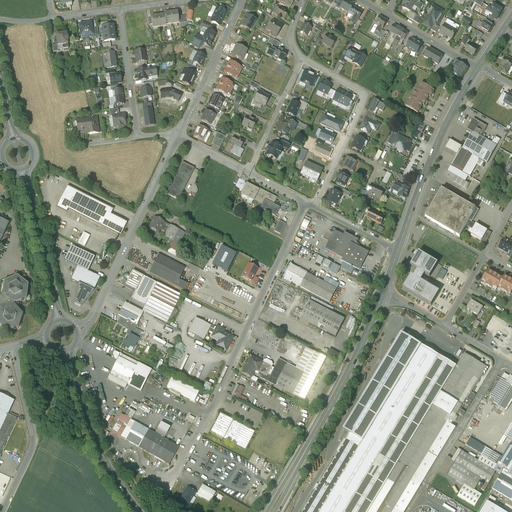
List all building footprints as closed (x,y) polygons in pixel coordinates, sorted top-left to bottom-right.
[(344,2),(340,0),(339,0),(335,7),(340,10),(340,9),(344,2)] [(353,5),(345,0),(344,2),(340,9),(348,14),(352,7),(353,5)] [(411,0),(406,0),(402,8),(410,12),(412,13),(414,10),(411,9),(413,6),(417,8),(421,10),(423,5),(419,2),(417,1),(416,3),(411,0)] [(502,10),(493,5),(492,4),(490,5),(486,12),(487,12),(493,16),(492,18),(492,19),(494,20),(495,21),(496,21),(498,18),(502,10)] [(444,13),(434,6),(432,9),(431,8),(430,10),(431,10),(429,15),(428,15),(423,25),(427,27),(427,26),(430,28),(430,29),(433,24),(437,26),(444,13)] [(288,13),(279,8),(279,9),(276,7),(273,13),(276,14),(276,15),(284,20),(288,13)] [(362,12),(352,7),(348,14),(348,15),(353,17),(350,23),(349,22),(348,22),(354,25),(357,20),(362,12)] [(226,12),(217,8),(214,15),(222,19),(226,12)] [(170,13),(172,23),(178,22),(179,22),(178,17),(177,12),(170,13)] [(172,23),(170,13),(164,14),(164,15),(166,24),(172,23)] [(422,19),(413,14),(410,19),(419,25),(422,19)] [(158,16),(159,27),(166,26),(166,24),(164,15),(158,16)] [(222,19),(214,15),(210,22),(219,26),(222,19)] [(256,20),(246,15),(240,26),(249,31),(249,30),(255,20),(256,20)] [(159,27),(158,16),(151,17),(151,19),(152,25),(152,27),(159,27)] [(387,21),(379,16),(374,24),(378,26),(382,29),(383,29),(387,21)] [(461,16),(459,21),(470,26),(472,20),(461,16)] [(282,26),(272,21),(267,30),(272,33),(277,35),(282,26)] [(448,21),(445,26),(444,26),(443,27),(439,35),(442,37),(443,35),(452,40),(451,39),(452,38),(456,31),(453,30),(456,26),(448,21)] [(485,21),(480,29),(488,33),(493,26),(485,21)] [(90,24),(85,25),(85,24),(85,25),(81,25),(79,26),(81,37),(82,36),(82,38),(89,37),(89,35),(91,35),(92,35),(91,28),(90,24)] [(311,28),(304,24),(302,29),(300,33),(299,32),(299,33),(306,37),(307,36),(306,36),(311,28)] [(401,29),(394,25),(390,32),(392,34),(397,37),(401,29)] [(108,27),(102,27),(102,28),(103,35),(114,33),(113,26),(108,27)] [(382,29),(378,26),(373,35),(381,39),(382,39),(385,33),(385,32),(381,31),(382,29)] [(210,30),(204,27),(204,29),(203,28),(199,37),(197,42),(201,43),(200,44),(201,44),(209,48),(215,34),(210,31),(210,30)] [(408,33),(401,29),(397,37),(399,38),(404,41),(408,33)] [(483,35),(477,32),(473,39),(479,42),(483,35)] [(114,33),(103,35),(104,42),(115,41),(114,33)] [(66,34),(60,35),(59,34),(58,34),(57,35),(56,35),(57,46),(52,46),(53,52),(58,52),(57,46),(62,45),(63,50),(68,49),(67,41),(68,41),(67,37),(66,37),(66,34)] [(392,34),(386,43),(391,46),(392,45),(392,44),(397,37),(392,34)] [(335,40),(326,35),(321,43),(331,48),(335,40)] [(196,36),(191,46),(199,49),(201,44),(200,44),(201,43),(197,42),(199,37),(196,36)] [(464,45),(468,39),(464,36),(460,43),(464,45)] [(411,51),(417,42),(411,39),(410,41),(408,45),(406,48),(408,49),(408,50),(411,51)] [(417,42),(411,51),(414,53),(415,53),(417,54),(418,51),(421,47),(422,45),(417,42)] [(478,49),(469,43),(468,46),(467,45),(465,48),(466,48),(465,51),(474,56),(478,49)] [(240,47),(236,46),(232,54),(233,55),(232,57),(231,56),(231,57),(242,62),(244,58),(243,57),(245,54),(247,51),(240,47)] [(286,53),(277,48),(276,51),(270,47),(266,54),(273,58),(273,56),(282,61),(286,53)] [(443,57),(429,48),(424,57),(438,65),(443,57)] [(358,54),(349,49),(345,56),(345,57),(349,58),(349,59),(354,62),(353,63),(360,68),(366,58),(358,54)] [(145,51),(135,52),(136,63),(137,63),(144,62),(146,62),(146,57),(144,57),(143,51),(145,51)] [(190,61),(192,63),(197,53),(193,51),(189,61),(190,61)] [(114,53),(108,53),(108,55),(103,55),(105,67),(111,67),(111,68),(116,68),(115,62),(116,62),(116,61),(116,60),(115,59),(114,59),(114,57),(115,57),(114,53)] [(205,57),(197,53),(192,63),(197,65),(200,66),(202,62),(205,57)] [(511,64),(511,62),(505,58),(501,65),(504,67),(505,67),(509,69),(509,70),(511,64)] [(455,60),(452,66),(449,71),(452,73),(459,63),(455,60)] [(233,64),(229,62),(227,67),(227,69),(226,69),(223,74),(227,75),(234,79),(235,77),(237,78),(241,71),(239,70),(240,68),(233,64)] [(452,73),(452,74),(460,79),(467,68),(459,63),(452,73)] [(188,65),(187,64),(185,70),(184,70),(182,75),(186,77),(183,83),(182,83),(190,87),(191,87),(190,87),(193,81),(194,81),(196,75),(193,74),(196,68),(188,65)] [(146,69),(137,71),(139,82),(152,80),(151,78),(157,77),(156,67),(155,67),(147,68),(146,68),(146,69)] [(306,85),(311,74),(305,71),(301,80),(300,82),(306,85)] [(114,75),(109,75),(110,77),(111,84),(121,83),(120,74),(114,75)] [(313,85),(317,77),(311,74),(306,85),(312,88),(313,85)] [(224,81),(221,79),(219,84),(220,84),(219,86),(218,86),(215,91),(226,96),(227,94),(229,96),(233,89),(233,88),(231,87),(232,85),(224,81)] [(259,86),(251,82),(249,86),(256,90),(259,86)] [(322,82),(317,91),(326,95),(327,96),(330,90),(331,86),(328,85),(329,84),(325,82),(325,83),(322,82)] [(414,95),(426,102),(429,97),(430,98),(434,92),(421,84),(417,90),(414,95)] [(144,89),(140,90),(141,96),(141,98),(151,97),(150,88),(144,89)] [(122,89),(112,91),(113,98),(123,97),(122,93),(122,89)] [(181,95),(171,90),(160,91),(161,100),(169,99),(178,102),(179,99),(180,99),(181,95)] [(215,91),(214,90),(213,93),(220,96),(225,99),(226,97),(226,96),(215,91)] [(330,90),(327,96),(326,95),(325,97),(330,100),(330,99),(334,91),(330,90)] [(339,103),(344,93),(338,90),(336,93),(333,100),(333,101),(339,103)] [(263,94),(258,91),(254,101),(255,102),(253,105),(260,108),(261,105),(264,106),(268,98),(262,95),(263,94)] [(511,93),(510,92),(508,96),(503,93),(498,103),(503,106),(505,103),(511,106),(511,93)] [(350,100),(352,97),(344,93),(339,103),(347,107),(350,102),(350,100)] [(426,102),(414,95),(412,99),(411,98),(406,107),(418,114),(423,105),(424,106),(426,102)] [(218,99),(213,96),(213,97),(208,106),(217,111),(217,110),(219,105),(221,106),(221,105),(223,102),(223,101),(218,99)] [(123,97),(113,98),(114,106),(124,105),(123,101),(123,97)] [(374,100),(371,107),(370,107),(368,111),(373,114),(373,113),(376,108),(383,111),(386,106),(374,100)] [(292,101),(286,113),(295,117),(298,110),(300,106),(298,104),(292,101)] [(300,101),(298,104),(300,106),(298,110),(304,112),(308,105),(300,101)] [(154,123),(152,108),(152,109),(144,110),(145,118),(144,118),(145,127),(150,126),(149,124),(154,123)] [(111,110),(109,110),(110,118),(112,117),(119,116),(118,109),(114,110),(111,110)] [(252,113),(245,109),(243,112),(247,114),(246,117),(249,118),(252,113)] [(213,115),(206,112),(204,115),(203,114),(202,117),(203,117),(201,121),(201,122),(208,125),(213,128),(215,123),(212,122),(214,118),(215,116),(213,115)] [(221,116),(214,112),(213,115),(215,116),(214,118),(218,120),(219,121),(221,116)] [(99,114),(75,117),(76,121),(96,118),(98,133),(102,133),(99,114)] [(119,116),(112,117),(114,127),(115,127),(116,129),(118,131),(122,130),(124,128),(123,126),(125,126),(125,125),(126,125),(127,124),(126,122),(125,121),(124,121),(123,118),(124,117),(124,115),(119,116)] [(249,118),(246,117),(241,125),(242,126),(242,125),(247,128),(247,129),(248,127),(252,129),(252,131),(256,122),(249,118)] [(370,121),(366,118),(360,130),(368,134),(371,128),(376,131),(379,125),(373,122),(375,119),(373,118),(372,117),(370,121)] [(96,118),(76,121),(78,134),(87,133),(87,135),(98,134),(98,133),(96,118)] [(487,127),(473,119),(467,129),(472,132),(481,137),(487,127)] [(296,125),(288,121),(287,122),(286,123),(285,124),(286,125),(284,125),(280,123),(279,126),(280,127),(277,132),(281,134),(281,133),(283,134),(286,135),(288,131),(290,130),(293,131),(296,125)] [(207,131),(198,127),(193,137),(199,140),(204,142),(206,136),(205,136),(207,131)] [(472,132),(462,149),(461,148),(457,155),(451,166),(450,166),(450,167),(468,177),(470,178),(470,177),(480,159),(487,163),(497,146),(492,143),(481,137),(472,132)] [(225,137),(217,133),(215,137),(217,138),(213,145),(220,148),(225,137)] [(410,142),(393,133),(387,143),(398,149),(399,147),(406,150),(409,144),(410,142)] [(238,138),(234,136),(232,141),(233,141),(234,146),(231,153),(240,157),(243,151),(239,149),(241,145),(242,145),(244,141),(238,138)] [(361,138),(358,137),(354,143),(355,144),(353,147),(352,147),(352,148),(353,148),(356,150),(360,152),(363,145),(365,147),(366,147),(368,142),(361,138)] [(500,140),(495,137),(492,143),(497,146),(500,140)] [(290,143),(283,140),(282,139),(282,140),(280,144),(279,145),(280,146),(280,145),(287,149),(288,149),(290,144),(291,143),(290,143)] [(450,140),(445,149),(457,155),(461,148),(462,147),(450,140)] [(281,148),(282,148),(272,143),(272,144),(270,147),(269,146),(267,151),(268,151),(267,154),(266,155),(267,155),(276,159),(278,156),(279,156),(281,152),(280,151),(281,148)] [(307,152),(302,149),(297,160),(303,162),(307,152)] [(378,150),(374,160),(378,162),(382,152),(378,150)] [(356,162),(348,158),(348,159),(346,163),(345,163),(343,167),(348,170),(352,172),(352,171),(354,167),(355,166),(354,166),(356,163),(356,162)] [(194,169),(182,163),(166,195),(178,201),(194,169)] [(303,169),(319,177),(322,171),(305,164),(303,169)] [(468,177),(450,167),(447,172),(465,182),(468,177)] [(319,177),(303,169),(300,175),(317,182),(319,177)] [(388,184),(391,174),(386,172),(382,182),(388,184)] [(345,176),(341,174),(336,183),(345,187),(347,183),(346,183),(349,178),(345,176)] [(469,185),(456,177),(453,182),(466,189),(469,185)] [(244,183),(239,180),(236,185),(235,187),(243,191),(246,185),(244,184),(244,183),(244,182),(244,183)] [(401,186),(396,184),(393,190),(399,193),(398,196),(402,198),(406,199),(409,189),(401,186)] [(253,189),(246,185),(243,191),(241,194),(248,198),(248,199),(249,199),(250,198),(253,200),(253,201),(253,200),(258,191),(253,188),(253,189)] [(124,216),(67,186),(56,207),(67,212),(68,209),(72,211),(72,212),(76,214),(77,214),(81,216),(80,216),(81,216),(85,218),(85,219),(86,219),(90,221),(89,221),(90,221),(94,223),(98,225),(99,226),(99,225),(103,227),(103,228),(107,230),(108,230),(112,232),(116,234),(117,235),(117,234),(120,236),(122,232),(124,227),(125,228),(125,227),(127,223),(123,221),(119,219),(114,217),(115,217),(114,217),(110,215),(113,210),(124,216)] [(376,189),(369,186),(366,192),(365,196),(370,199),(371,199),(370,198),(371,196),(380,200),(384,192),(378,190),(377,191),(375,190),(376,189)] [(476,209),(441,189),(425,218),(460,238),(476,209)] [(259,190),(258,191),(253,200),(258,202),(258,201),(262,204),(264,200),(273,205),(275,199),(276,199),(276,198),(275,198),(259,190)] [(341,195),(332,191),(327,201),(331,203),(330,206),(335,208),(336,205),(339,200),(340,199),(339,198),(341,195)] [(273,205),(264,200),(262,204),(260,209),(275,217),(279,208),(273,205)] [(0,202),(0,242),(9,223),(0,219),(0,206),(2,203),(0,202)] [(384,217),(370,210),(367,216),(367,218),(380,225),(384,217)] [(164,222),(155,218),(149,228),(158,233),(161,227),(167,230),(170,226),(163,223),(164,222)] [(304,220),(301,227),(306,229),(310,222),(304,220)] [(285,224),(279,221),(274,232),(280,235),(285,224)] [(487,231),(476,224),(471,233),(482,239),(479,243),(484,245),(491,234),(487,231)] [(167,230),(163,239),(171,243),(178,230),(170,225),(167,230)] [(325,250),(343,259),(341,262),(359,271),(369,253),(356,247),(357,245),(356,244),(358,240),(345,233),(343,236),(335,232),(325,250)] [(507,243),(503,241),(504,239),(501,244),(501,245),(499,249),(508,253),(510,249),(511,250),(511,248),(511,243),(508,241),(507,243)] [(95,257),(71,246),(64,261),(77,267),(88,272),(95,257)] [(236,254),(221,247),(212,265),(227,272),(236,254)] [(438,264),(419,252),(415,258),(410,266),(417,270),(414,277),(411,275),(403,289),(417,298),(431,306),(439,292),(421,281),(424,276),(425,275),(430,278),(430,277),(428,276),(436,263),(438,264)] [(185,268),(158,255),(149,273),(185,291),(189,285),(179,280),(185,268)] [(436,263),(428,276),(430,277),(438,264),(436,263)] [(340,268),(334,264),(329,272),(336,276),(340,268)] [(251,266),(248,265),(244,273),(246,274),(244,278),(251,282),(257,269),(253,267),(253,268),(251,267),(251,266)] [(300,270),(290,265),(283,279),(292,284),(291,286),(299,290),(300,287),(330,303),(339,284),(326,277),(324,282),(300,270)] [(88,272),(77,267),(71,280),(78,284),(74,304),(80,307),(94,291),(100,277),(88,272)] [(202,270),(191,295),(243,319),(254,295),(250,293),(252,288),(217,272),(215,276),(211,274),(202,270)] [(495,274),(488,270),(482,281),(486,283),(485,285),(492,289),(493,287),(497,289),(498,287),(503,278),(497,275),(496,275),(495,274)] [(143,276),(132,271),(129,277),(128,276),(127,274),(122,276),(124,281),(126,280),(127,281),(125,284),(136,290),(143,276)] [(17,276),(4,281),(2,295),(4,297),(3,298),(2,300),(1,300),(0,301),(0,302),(1,303),(1,304),(1,305),(2,307),(0,306),(0,325),(5,331),(19,328),(23,314),(13,304),(26,299),(28,285),(17,276)] [(157,284),(143,276),(136,290),(131,299),(145,306),(150,297),(157,284)] [(510,279),(504,276),(503,278),(498,287),(501,288),(500,289),(507,293),(508,292),(511,294),(511,291),(511,280),(509,279),(510,279)] [(181,296),(157,283),(157,284),(150,297),(174,310),(174,309),(181,296)] [(174,310),(150,297),(145,306),(142,312),(167,324),(169,319),(172,320),(177,311),(174,309),(174,310)] [(345,319),(309,301),(300,319),(335,337),(345,319)] [(475,303),(471,301),(465,310),(470,313),(471,311),(478,316),(481,312),(480,311),(482,308),(483,308),(475,303)] [(141,316),(123,307),(118,316),(120,318),(136,326),(141,316)] [(136,326),(120,318),(117,324),(129,330),(126,334),(130,336),(131,336),(134,331),(136,326)] [(211,327),(195,319),(188,332),(203,340),(208,331),(210,328),(211,327)] [(224,330),(217,327),(215,331),(210,328),(208,331),(213,334),(212,337),(219,341),(218,343),(222,346),(220,348),(225,351),(232,337),(223,332),(224,330)] [(401,333),(343,430),(348,433),(350,434),(346,440),(302,511),(404,511),(423,482),(424,479),(415,474),(418,475),(419,472),(417,471),(446,422),(451,425),(452,422),(455,418),(454,418),(455,416),(457,413),(459,409),(463,403),(466,399),(467,400),(471,393),(487,367),(464,354),(456,367),(428,349),(429,347),(426,345),(424,347),(401,333)] [(137,339),(131,336),(130,336),(128,339),(128,340),(128,342),(126,342),(124,341),(122,345),(129,348),(129,347),(133,349),(138,340),(137,339)] [(305,373),(294,395),(305,401),(327,358),(306,348),(296,368),(305,373)] [(326,355),(338,361),(341,355),(329,349),(326,355)] [(152,370),(114,351),(112,354),(114,359),(116,361),(107,380),(125,389),(127,385),(140,392),(152,370)] [(263,363),(256,360),(256,361),(254,360),(254,359),(254,358),(250,356),(247,362),(242,372),(251,377),(252,377),(251,377),(255,370),(258,372),(262,374),(260,378),(267,382),(274,369),(271,367),(272,365),(271,363),(266,361),(264,361),(263,363)] [(274,369),(267,382),(275,386),(287,363),(279,359),(274,369)] [(296,368),(287,363),(275,386),(294,395),(305,373),(296,368)] [(506,382),(510,376),(504,373),(501,379),(506,382)] [(199,392),(172,378),(167,388),(194,402),(199,392)] [(506,382),(501,379),(490,396),(496,400),(506,382)] [(496,400),(493,404),(506,412),(511,401),(511,385),(506,382),(496,400)] [(236,385),(231,396),(236,398),(238,399),(241,394),(244,388),(236,385)] [(471,393),(467,400),(466,399),(463,403),(469,407),(475,396),(471,393)] [(14,401),(0,394),(0,453),(17,419),(7,414),(14,401)] [(233,397),(229,395),(225,402),(230,405),(231,402),(232,399),(233,397)] [(149,413),(151,409),(140,404),(138,408),(149,413)] [(196,415),(189,411),(186,417),(193,421),(196,415)] [(224,416),(220,414),(210,433),(215,435),(214,437),(215,438),(221,441),(223,439),(228,430),(232,421),(228,419),(229,417),(229,416),(225,414),(225,415),(224,416)] [(241,424),(239,425),(232,421),(228,430),(223,439),(230,442),(230,444),(232,444),(245,451),(254,432),(241,426),(241,424)] [(446,422),(417,471),(419,472),(418,475),(415,474),(424,479),(456,428),(451,425),(446,422)] [(135,423),(125,440),(138,448),(148,430),(135,423)] [(170,428),(160,423),(154,433),(164,438),(170,428)] [(155,434),(148,430),(138,448),(169,465),(179,448),(164,439),(155,434)] [(502,458),(470,438),(465,445),(488,459),(497,465),(499,463),(502,458)] [(499,463),(508,468),(511,460),(511,446),(509,445),(502,458),(499,463)] [(479,461),(462,451),(458,449),(451,461),(454,463),(447,475),(448,475),(464,485),(457,497),(475,507),(482,495),(474,490),(481,479),(482,479),(477,487),(481,490),(484,491),(495,474),(494,471),(479,461)] [(488,459),(482,456),(479,461),(494,471),(497,465),(488,459)] [(511,460),(508,468),(499,463),(497,465),(504,469),(509,472),(511,466),(511,460)] [(497,465),(494,471),(500,475),(504,469),(497,465)] [(511,466),(509,472),(504,469),(500,475),(492,489),(511,501),(511,466)] [(215,493),(202,485),(197,495),(210,502),(215,493)] [(195,492),(187,488),(184,494),(181,500),(188,504),(195,492)] [(504,511),(487,502),(481,511),(504,511)]
